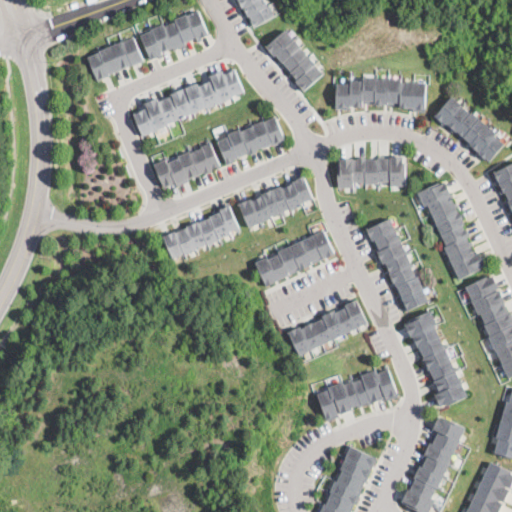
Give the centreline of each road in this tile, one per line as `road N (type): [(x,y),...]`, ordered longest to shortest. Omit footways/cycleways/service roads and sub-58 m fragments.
road 1 (residential): [(374,511),(407,435),(406,379),(328,206),(314,145),(232,44),(210,0)]
road 2 (residential): [(34,214),(113,229),(314,145),(365,129),(404,132),(460,169),(511,265)]
road 3 (tertiary): [(0,296),(34,214),(42,142),(28,41)]
road 4 (residential): [(162,211),(118,101),(232,44)]
road 5 (residential): [(300,511),(308,462),(345,435),(407,435)]
